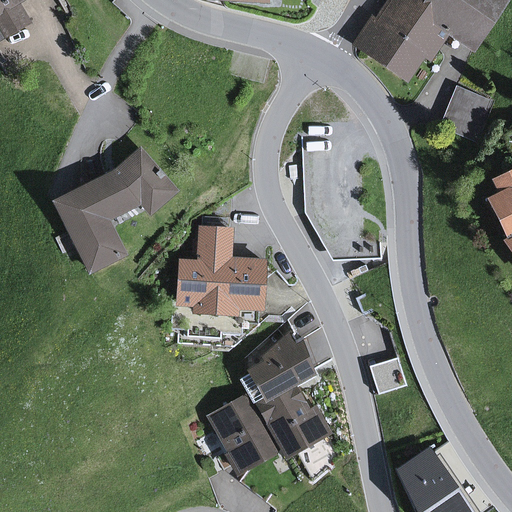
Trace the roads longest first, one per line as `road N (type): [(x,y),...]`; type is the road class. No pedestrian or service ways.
road 1 (residential): [(511,496),(473,446),(421,333),(397,143),(354,79),(322,57)]
road 2 (residential): [(383,511),(344,347),(267,184),(274,125),(305,68),(322,57)]
road 3 (residential): [(322,57),(161,0)]
